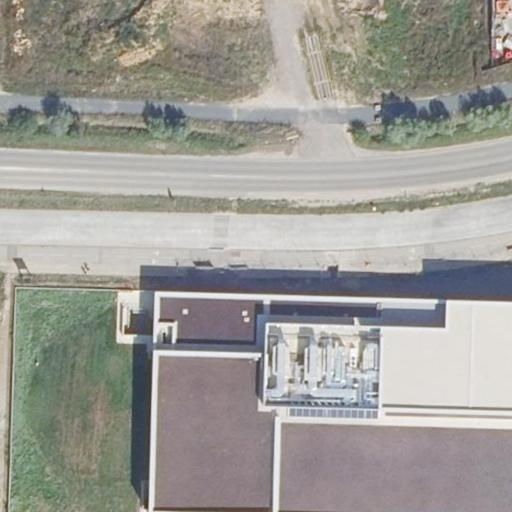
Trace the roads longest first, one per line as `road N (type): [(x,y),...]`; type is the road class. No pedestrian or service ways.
road 1 (secondary): [(10,170),(328,174),(511,152)]
road 2 (track): [(328,174),(304,114),(285,0)]
